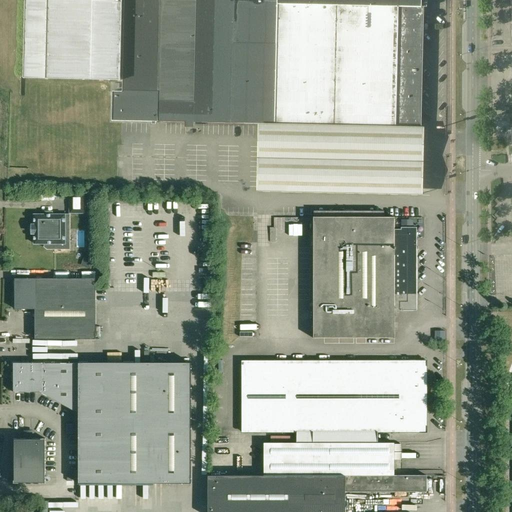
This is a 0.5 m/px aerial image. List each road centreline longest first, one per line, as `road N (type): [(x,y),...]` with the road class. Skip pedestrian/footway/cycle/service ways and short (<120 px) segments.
road 1 (unclassified): [(472,511),(471,172)]
road 2 (unknown): [(183,296),(185,227),(158,216),(141,223),(144,297)]
road 3 (unknown): [(194,506),(193,356),(181,336)]
road 4 (unclassified): [(471,172),(472,0)]
road 5 (unknown): [(0,408),(40,409),(58,422),(65,434),(56,486)]
